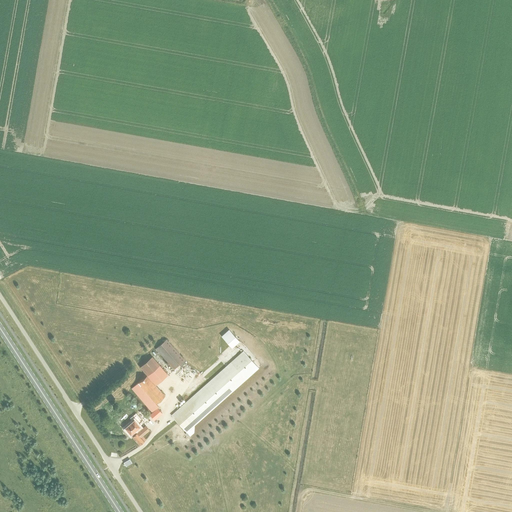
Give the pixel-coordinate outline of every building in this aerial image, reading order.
[(224,336),(235,348),(243,340),(232,328),(224,336)] [(155,349),(173,369),(184,360),(166,339),(155,349)] [(230,361),(171,415),(186,432),(245,378),(258,366),(242,350),(230,361)] [(152,357),(124,380),(152,411),(149,413),(154,419),(161,413),(157,408),(158,407),(156,403),(165,396),(155,385),(167,374),(152,357)] [(124,429),(126,431),(127,430),(130,435),(134,432),(136,430),(140,427),(138,424),(141,421),(136,415),(132,419),(133,420),(124,428),(125,428),(124,429)] [(137,432),(132,437),(139,445),(145,439),(142,435),(149,430),(145,425),(137,432)]
